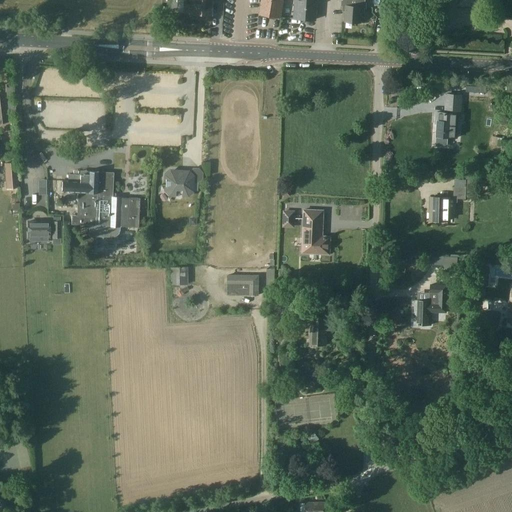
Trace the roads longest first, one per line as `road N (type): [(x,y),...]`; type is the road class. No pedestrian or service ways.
road 1 (residential): [(369,476),(376,60)]
road 2 (secondary): [(376,60),(0,39)]
road 3 (residential): [(207,511),(369,476)]
road 4 (residential): [(369,476),(484,424),(511,402)]
road 5 (secondary): [(511,67),(376,60)]
